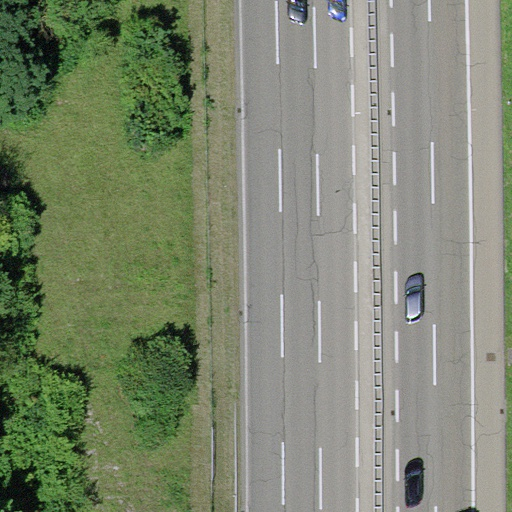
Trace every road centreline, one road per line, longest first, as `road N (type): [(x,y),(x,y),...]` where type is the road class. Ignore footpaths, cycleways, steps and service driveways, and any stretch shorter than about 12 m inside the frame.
road 1 (motorway): [(433,511),(424,0)]
road 2 (motorway): [(303,0),(309,511)]
